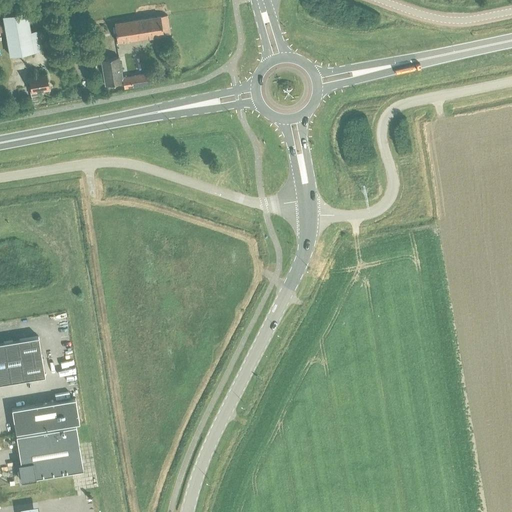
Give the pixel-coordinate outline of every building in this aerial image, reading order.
[(3,16),(10,56),(34,51),(27,12),(3,16)] [(114,22),(117,41),(170,34),(167,14),(114,22)] [(123,81),(124,86),(153,82),(151,72),(122,77),(118,55),(100,58),(105,84),(123,81)] [(30,78),(34,100),(34,101),(38,101),(37,95),(43,94),(43,89),(50,88),(48,75),(30,78)] [(0,342),(0,383),(45,376),(39,336),(0,342)] [(76,398),(12,409),(16,433),(79,422),(76,398)] [(36,479),(36,478),(83,470),(76,426),(16,436),(21,463),(19,464),(21,481),(36,479)]
